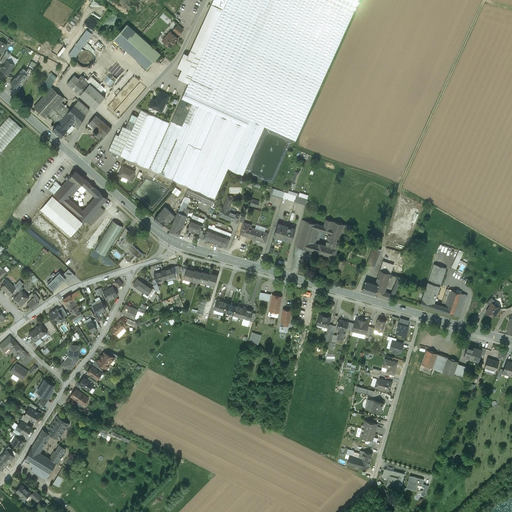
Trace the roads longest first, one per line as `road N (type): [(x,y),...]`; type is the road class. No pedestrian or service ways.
road 1 (primary): [(171,240),(420,314)]
road 2 (residential): [(138,266),(93,350),(0,484)]
road 3 (unclassified): [(420,314),(374,476),(341,511)]
road 4 (track): [(484,0),(398,192)]
road 5 (unclassified): [(204,0),(180,54),(83,165)]
road 6 (residential): [(138,266),(68,289),(22,320)]
